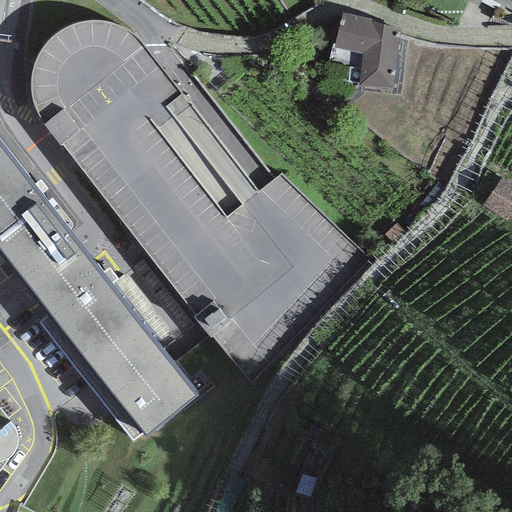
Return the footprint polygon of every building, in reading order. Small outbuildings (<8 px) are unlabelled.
[(511,0),(470,0),(478,4),(480,0),(507,15),(511,8),(511,0)] [(399,28),(342,11),(334,45),(363,52),(359,83),(391,86),(399,28)] [(43,42),(38,51),(30,69),(32,89),(46,121),(253,384),(364,252),(279,171),(265,182),(258,190),(167,72),(142,40),(130,30),(110,21),(86,19),(63,25),(43,42)] [(0,138),(0,263),(7,258),(48,312),(38,320),(133,441),(198,390),(0,138)] [(511,185),(501,178),(480,205),(511,228),(511,185)] [(0,468),(3,464),(8,457),(14,453),(18,444),(17,437),(17,431),(0,409),(0,468)]
